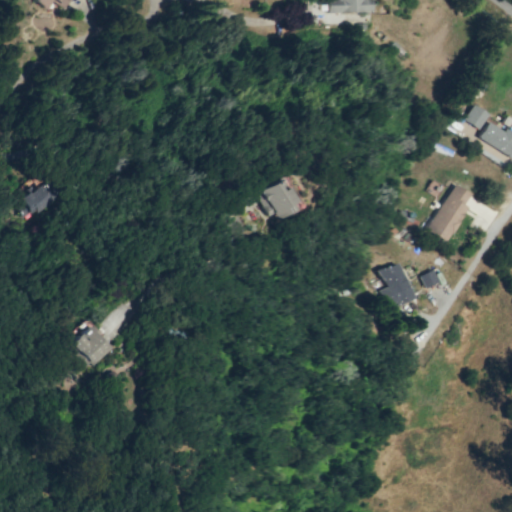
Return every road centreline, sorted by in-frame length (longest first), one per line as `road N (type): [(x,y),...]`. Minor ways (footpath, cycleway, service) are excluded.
road 1 (residential): [(0,159),(75,163),(231,223),(243,236),(121,323)]
road 2 (residential): [(156,0),(102,42),(32,68),(0,107)]
road 3 (residential): [(511,217),(427,340)]
